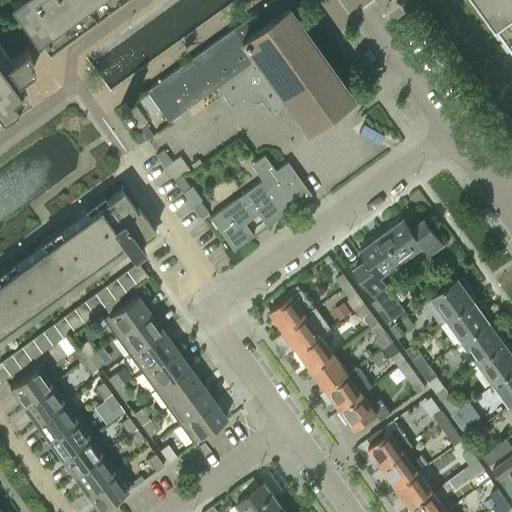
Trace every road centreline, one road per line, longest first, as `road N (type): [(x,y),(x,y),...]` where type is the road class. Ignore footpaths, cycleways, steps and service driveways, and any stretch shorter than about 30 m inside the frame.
road 1 (residential): [(284,422),(205,311),(451,132)]
road 2 (residential): [(451,132),(358,0)]
road 3 (residential): [(163,511),(284,422)]
